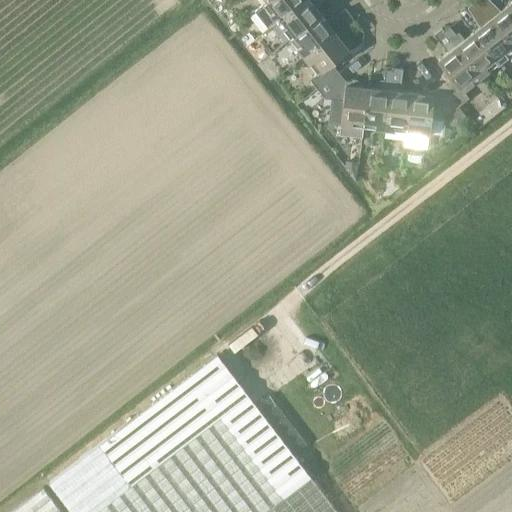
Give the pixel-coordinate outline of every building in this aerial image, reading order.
[(276,22),(303,0),(267,0),(262,5),(262,4),(254,10),(268,28),(276,22)] [(303,0),(276,22),(289,39),(321,13),(314,4),(316,2),(314,0),(303,0)] [(511,48),(511,13),(506,5),(497,11),(495,9),(490,12),(488,9),(489,7),(483,0),(479,0),(476,3),(511,48)] [(482,24),(472,32),(496,64),(511,51),(511,48),(476,3),(472,6),(479,15),(481,15),(484,18),(479,21),(482,24)] [(328,22),(321,13),(289,39),(302,56),(350,18),(346,13),(337,20),(337,23),(334,25),(331,20),(328,22)] [(354,23),(350,18),(302,56),(316,73),(310,78),(317,87),(338,71),(331,62),(349,48),(341,38),(343,36),(340,32),(343,29),(345,30),(354,23)] [(480,77),(496,64),(472,32),(464,38),(461,36),(457,39),(454,36),(455,34),(448,25),(443,29),(480,77)] [(452,76),(442,83),(459,104),(468,96),(463,90),(480,77),(443,29),(441,27),(436,32),(435,36),(448,51),(438,59),(452,76)] [(385,130),(406,132),(410,92),(399,90),(401,71),(399,67),(391,66),(391,69),(385,130)] [(379,88),(368,87),(363,127),(385,130),(391,69),(385,69),(383,80),(386,81),(385,85),(379,84),(379,88)] [(363,127),(368,87),(356,86),(357,81),(345,80),(338,71),(317,87),(324,97),(342,99),(338,134),(362,137),(363,127)] [(459,104),(442,83),(434,90),(423,89),(422,93),(410,92),(406,132),(404,146),(427,149),(432,109),(449,111),(459,104)] [(345,161),(344,169),(355,183),(357,163),(345,161)] [(339,511),(216,352),(48,481),(72,511),(339,511)] [(7,511),(62,511),(42,486),(7,511)]
